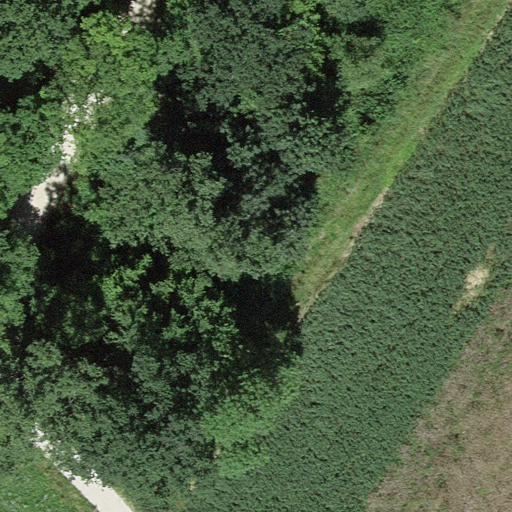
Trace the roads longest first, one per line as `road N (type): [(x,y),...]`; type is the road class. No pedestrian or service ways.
road 1 (track): [(136,0),(1,273)]
road 2 (track): [(0,379),(112,511)]
